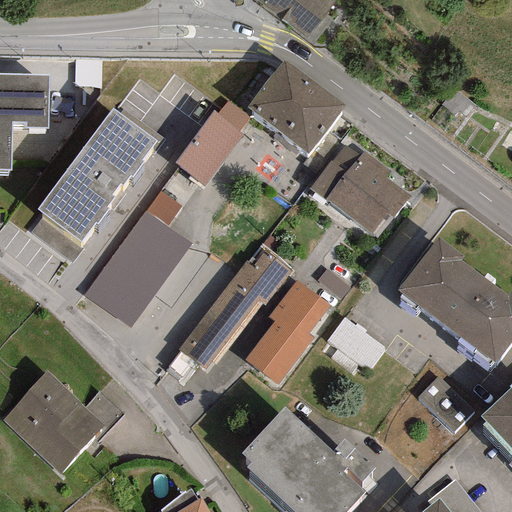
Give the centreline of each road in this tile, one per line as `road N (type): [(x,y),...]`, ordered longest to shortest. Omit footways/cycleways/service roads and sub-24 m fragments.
road 1 (tertiary): [(511,219),(284,50),(216,33)]
road 2 (residential): [(0,261),(52,304),(206,471),(229,511)]
road 3 (tertiary): [(216,33),(0,32)]
